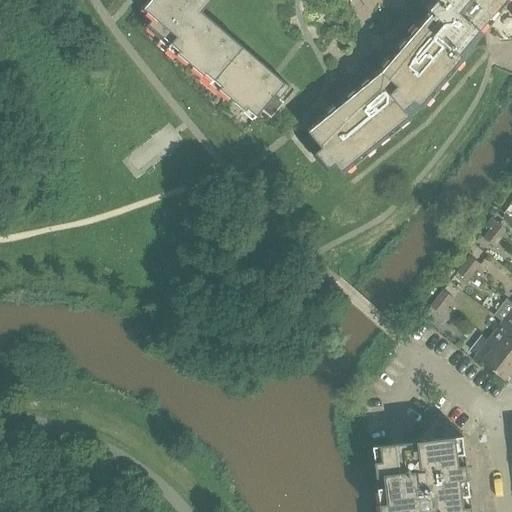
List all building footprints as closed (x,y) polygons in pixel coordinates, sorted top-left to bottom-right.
[(289,88),(272,74),(201,12),(212,0),(149,0),(142,9),(154,19),(147,28),(162,41),(164,38),(171,45),(169,47),(170,48),(172,46),(180,52),(178,55),(203,77),(206,74),(213,80),(211,83),(212,84),(215,82),(222,88),(220,91),(245,113),(248,110),(255,117),(253,119),(254,121),(263,111),(271,118),(284,103),(280,99),(289,88)] [(511,0),(413,0),(412,1),(428,15),(379,71),(308,131),(322,149),(314,156),(327,171),(335,164),(343,174),(411,119),(410,118),(422,108),(422,109),(474,48),(469,44),(507,0),(508,0),(511,3),(511,0)] [(497,222),(490,231),(500,239),(506,230),(497,222)] [(493,247),(500,239),(490,231),(483,239),(493,247)] [(470,256),(463,265),(473,272),(480,264),(470,256)] [(467,281),(473,272),(463,265),(457,273),(467,281)] [(437,299),(447,306),(453,298),(443,290),(437,299)] [(447,306),(437,299),(430,307),(440,315),(447,306)] [(511,308),(501,322),(511,330),(511,308)] [(511,330),(501,322),(488,339),(511,358),(511,330)] [(511,369),(511,358),(488,339),(475,357),(504,380),(511,369)] [(373,446),(375,462),(380,511),(471,511),(462,433),(438,414),(438,413),(436,413),(436,414),(417,439),(417,441),(373,446)]
